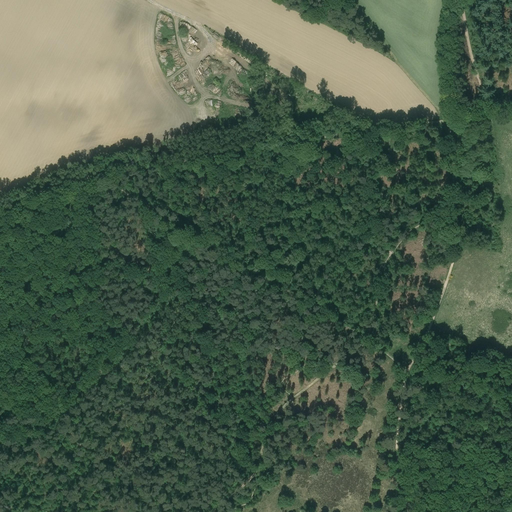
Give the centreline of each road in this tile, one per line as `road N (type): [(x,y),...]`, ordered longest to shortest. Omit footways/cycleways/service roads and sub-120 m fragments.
road 1 (track): [(408,368),(104,173)]
road 2 (track): [(361,345),(269,423),(254,471),(208,511)]
road 3 (track): [(454,192),(405,234),(383,266),(361,345)]
road 4 (track): [(454,192),(455,252),(426,334)]
road 5 (track): [(408,368),(397,511)]
